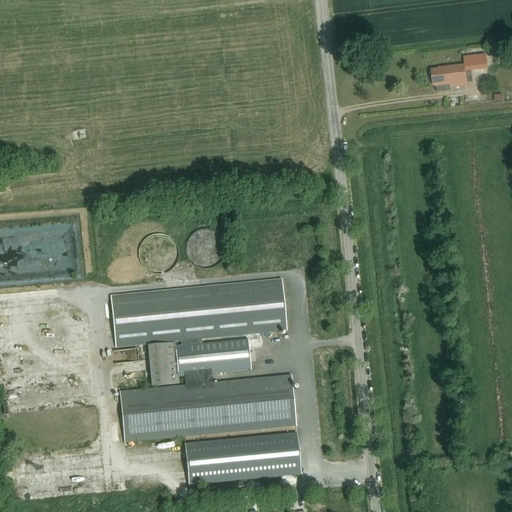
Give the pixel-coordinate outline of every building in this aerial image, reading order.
[(467,86),(466,72),(465,65),(440,68),(440,70),(431,71),(433,86),(437,86),(438,93),(451,92),(450,88),(467,86)] [(144,269),(170,269),(171,238),(145,237),(144,269)] [(179,384),(179,379),(185,378),(186,388),(120,394),(125,445),(295,428),(290,377),(212,385),(211,376),(251,372),(248,342),(202,346),(201,340),(286,332),(281,282),(110,299),(115,349),(181,342),(182,348),(176,349),(175,343),(148,346),(148,352),(151,381),(152,386),(179,384)] [(84,387),(10,392),(12,408),(46,406),(46,403),(85,401),(84,387)] [(296,436),(184,447),(188,487),(300,476),(296,436)]
